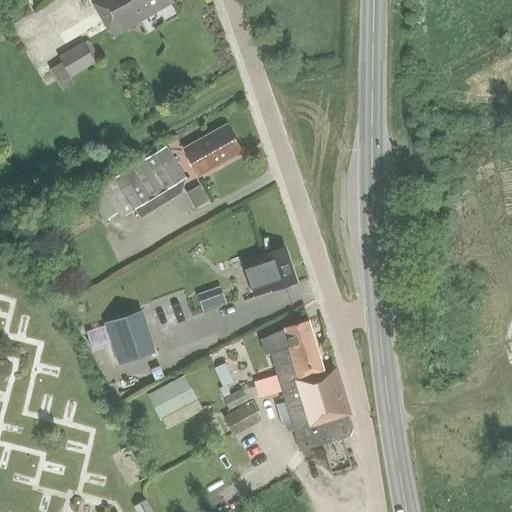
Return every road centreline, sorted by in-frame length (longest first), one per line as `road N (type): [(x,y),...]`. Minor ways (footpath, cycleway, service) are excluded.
road 1 (unclassified): [(378,511),(334,306),(229,0)]
road 2 (primary): [(406,511),(376,312),(373,0)]
road 3 (tertiary): [(440,0),(444,282),(475,511)]
